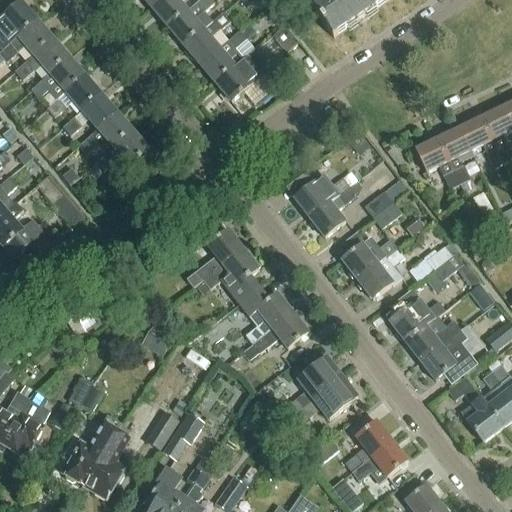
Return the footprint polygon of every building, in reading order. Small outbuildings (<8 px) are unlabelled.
[(142,0),(151,10),(162,0),(142,0)] [(162,0),(151,10),(166,29),(186,12),(178,3),(181,0),(162,0)] [(200,0),(186,12),(166,29),(182,47),(202,31),(211,23),(202,13),(213,4),(210,1),(209,0),(200,0)] [(257,0),(243,0),(241,3),(247,11),(259,1),(257,0)] [(388,3),(386,0),(325,0),(311,10),(332,41),(388,3)] [(0,37),(10,48),(18,41),(37,25),(20,5),(0,21),(0,37)] [(202,31),(182,47),(198,66),(218,50),(210,41),(229,24),(221,14),(211,23),(202,31)] [(18,41),(10,48),(2,56),(7,62),(9,65),(26,50),(35,61),(54,44),(37,25),(18,41)] [(248,28),(240,35),(246,43),(255,36),(248,28)] [(298,48),(283,31),(273,39),(288,57),(298,48)] [(218,50),(198,66),(215,87),(243,63),(235,53),(246,43),(240,35),(238,33),(218,50)] [(54,44),(35,61),(18,74),(25,84),(42,70),(51,80),(70,63),(54,44)] [(243,63),(215,87),(231,106),(270,73),(254,54),(243,63)] [(56,106),(85,81),(70,63),(51,80),(34,93),(31,96),(38,105),(42,102),(48,97),(56,106)] [(293,66),(282,74),(289,84),(300,76),(293,66)] [(85,81),(56,106),(50,111),(59,120),(74,107),(82,116),(102,100),(85,81)] [(102,100),(82,116),(66,130),(74,140),(90,126),(98,135),(117,118),(102,100)] [(511,126),(505,111),(482,122),(493,145),(497,152),(507,147),(504,140),(511,136),(511,126)] [(117,118),(98,135),(81,150),(88,159),(101,148),(107,156),(132,135),(117,118)] [(483,150),(486,157),(497,152),(493,145),(482,122),(460,133),(471,156),(483,150)] [(19,139),(12,132),(6,139),(13,146),(19,139)] [(37,142),(28,132),(24,135),(33,145),(37,142)] [(460,133),(437,144),(448,167),(452,175),(463,169),(462,166),(474,161),(471,156),(460,133)] [(132,135),(107,156),(88,173),(96,181),(113,167),(122,178),(131,171),(130,170),(148,154),(132,135)] [(362,140),(352,148),(360,159),(371,151),(362,140)] [(439,171),(443,179),(452,175),(448,167),(437,144),(416,154),(427,177),(439,171)] [(511,156),(507,147),(497,152),(503,166),(511,161),(511,156)] [(497,152),(486,157),(493,171),(503,166),(497,152)] [(64,156),(50,168),(53,171),(67,159),(64,156)] [(463,169),(452,175),(459,190),(470,184),(463,169)] [(310,222),(359,185),(351,175),(333,190),(325,180),(315,187),(295,202),(310,222)] [(459,190),(452,175),(443,179),(450,194),(459,190)] [(79,214),(50,180),(39,189),(68,223),(79,214)] [(0,219),(14,208),(6,199),(17,189),(9,181),(0,188),(0,219)] [(337,215),(365,194),(359,185),(310,222),(326,242),(346,227),(337,215)] [(365,210),(373,221),(392,206),(384,195),(365,210)] [(23,214),(16,206),(14,208),(0,219),(0,247),(3,251),(4,250),(14,262),(43,237),(32,224),(22,233),(13,223),(23,214)] [(401,216),(392,206),(373,221),(381,232),(401,216)] [(228,233),(208,249),(217,262),(187,284),(194,293),(205,284),(244,254),(228,233)] [(177,268),(198,254),(190,243),(170,256),(177,268)] [(358,284),(397,254),(389,244),(371,258),(363,248),(343,264),(358,284)] [(418,287),(425,282),(451,260),(443,250),(436,256),(433,254),(423,262),(424,263),(409,275),(418,287)] [(397,254),(358,284),(373,304),(392,289),(393,290),(403,282),(394,270),(405,262),(398,253),(397,254)] [(259,273),(244,254),(205,284),(206,286),(212,294),(225,284),(241,307),(261,292),(251,279),(259,273)] [(463,269),(454,258),(451,260),(425,282),(436,298),(446,290),(442,285),(463,269)] [(258,331),(247,340),(255,350),(295,319),(278,297),(270,303),(261,292),(241,307),(258,331)] [(121,311),(109,293),(74,316),(85,334),(121,311)] [(412,293),(391,310),(398,320),(391,326),(406,346),(426,331),(447,315),(439,306),(429,314),(412,293)] [(308,336),(295,319),(255,350),(247,355),(253,364),(281,343),(288,352),(308,336)] [(421,366),(462,334),(455,325),(434,341),(426,331),(406,346),(421,366)] [(179,342),(159,328),(146,347),(166,361),(179,342)] [(511,331),(509,328),(486,347),(495,357),(511,343),(511,331)] [(457,370),(455,368),(469,357),(463,349),(469,344),(462,334),(421,366),(436,385),(457,370)] [(50,351),(63,362),(70,354),(58,342),(50,351)] [(15,373),(3,362),(0,365),(0,385),(9,375),(11,377),(15,373)] [(297,420),(344,383),(328,362),(300,383),(310,396),(290,412),(297,420)] [(511,382),(501,368),(492,375),(511,402),(511,382)] [(0,400),(17,382),(11,377),(9,375),(0,385),(0,400)] [(511,425),(511,402),(492,375),(482,383),(491,394),(482,402),(489,411),(504,432),(511,425)] [(484,446),(504,432),(489,411),(482,402),(469,386),(466,381),(449,395),(456,404),(465,398),(471,406),(460,415),(484,446)] [(71,405),(79,410),(93,389),(85,383),(71,405)] [(332,425),(360,403),(344,383),(297,420),(304,429),(324,413),(332,425)] [(109,399),(93,389),(79,410),(95,420),(109,399)] [(43,443),(39,440),(45,430),(36,425),(48,403),(36,395),(31,404),(4,449),(24,461),(30,451),(32,452),(34,449),(38,452),(43,443)] [(0,446),(4,449),(31,404),(19,397),(7,416),(0,412),(0,446)] [(179,404),(172,415),(180,420),(188,409),(179,404)] [(290,438),(302,429),(290,413),(278,423),(290,438)] [(149,446),(165,457),(184,426),(168,416),(149,446)] [(190,417),(184,426),(165,457),(179,466),(190,448),(194,451),(208,428),(190,417)] [(122,428),(112,422),(107,420),(89,450),(81,445),(63,476),(66,478),(67,481),(73,485),(76,484),(86,489),(119,434),(122,428)] [(372,461),(393,446),(377,425),(357,441),(366,453),(347,467),(354,476),(366,467),(372,461)] [(119,434),(86,489),(108,502),(118,485),(120,486),(125,478),(123,477),(126,471),(114,464),(128,439),(119,434)] [(334,445),(318,457),(326,466),(341,454),(334,445)] [(387,481),(408,465),(393,446),(372,461),(387,481)] [(191,482),(200,488),(214,467),(205,461),(191,482)] [(214,467),(200,488),(191,501),(188,499),(185,503),(178,511),(198,511),(195,510),(198,506),(202,506),(205,501),(205,498),(203,496),(220,471),(214,467)] [(362,485),(373,476),(366,467),(354,476),(362,485)] [(156,488),(159,491),(148,507),(153,511),(152,511),(178,511),(185,503),(181,500),(176,496),(184,484),(167,473),(156,488)] [(237,481),(218,508),(224,511),(234,511),(249,490),(237,481)] [(437,511),(441,509),(427,489),(406,505),(411,511),(437,511)] [(296,511),(322,511),(305,500),(296,511)]
